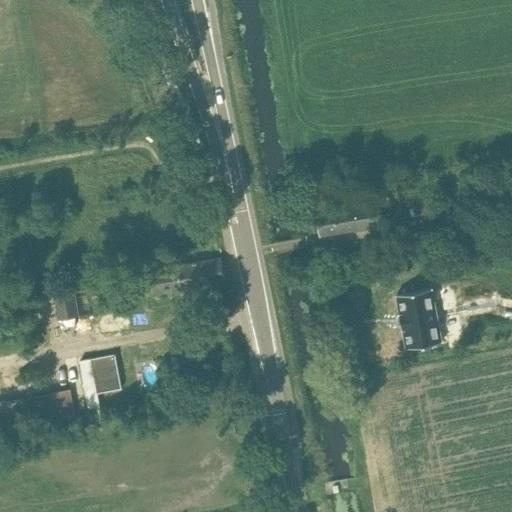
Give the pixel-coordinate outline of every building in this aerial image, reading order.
[(383,225),(378,201),(315,213),(319,237),(383,225)] [(449,246),(445,224),(405,233),(409,254),(449,246)] [(225,281),(221,258),(152,270),(156,294),(225,281)] [(491,276),(494,266),(486,264),(483,274),(491,276)] [(113,280),(54,290),(59,320),(92,315),(88,295),(115,290),(113,280)] [(430,290),(395,297),(406,351),(441,343),(430,290)] [(115,354),(80,361),(89,409),(101,407),(98,393),(122,388),(115,354)] [(0,403),(0,434),(80,419),(75,390),(0,403)]
